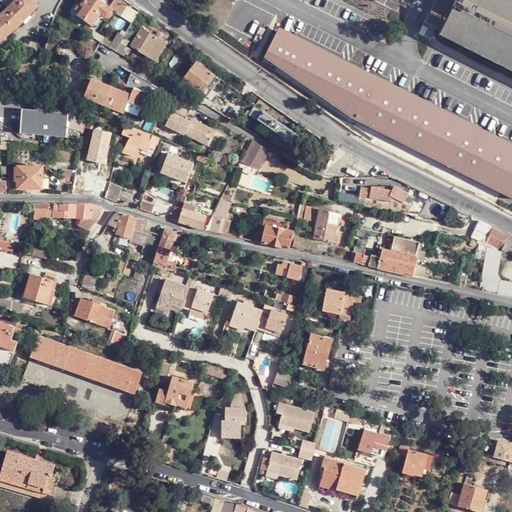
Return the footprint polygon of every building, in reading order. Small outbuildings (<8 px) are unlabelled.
[(28,20),(30,17),(34,13),(39,8),(29,0),(18,0),(17,2),(12,6),(8,10),(1,17),(0,18),(0,44),(3,42),(6,40),(13,34),(19,28),(25,22),(28,20)] [(0,0),(8,10),(12,6),(6,0),(0,0)] [(98,0),(86,0),(82,6),(85,8),(83,10),(79,16),(93,26),(108,6),(98,0)] [(115,0),(110,8),(132,22),(139,12),(121,0),(115,0)] [(511,66),(511,0),(463,0),(447,31),(511,66)] [(511,142),(281,28),(265,57),(354,120),(511,197),(511,142)] [(147,56),(158,39),(158,38),(142,29),(132,47),(147,56)] [(93,32),(91,37),(103,44),(106,39),(93,32)] [(118,35),(111,47),(121,53),(128,41),(118,35)] [(167,44),(158,39),(147,56),(156,62),(167,44)] [(203,93),(215,76),(197,63),(184,80),(203,93)] [(222,81),(215,76),(203,93),(209,98),(222,81)] [(85,97),(106,105),(112,88),(93,79),(91,83),(87,93),(85,97)] [(112,88),(106,105),(124,113),(128,103),(131,96),(112,88)] [(135,88),(131,96),(128,103),(144,111),(150,95),(135,88)] [(269,105),(261,99),(252,112),(261,118),(254,127),(280,144),(290,128),(265,111),(269,105)] [(191,118),(173,109),(166,125),(185,133),(186,132),(201,140),(204,133),(213,137),(217,128),(192,117),(191,118)] [(69,116),(23,112),(21,135),(67,139),(69,116)] [(163,138),(152,134),(125,124),(122,135),(128,137),(127,144),(157,155),(163,138)] [(213,137),(204,133),(201,140),(210,144),(213,137)] [(270,149),(252,139),(242,161),(254,167),(259,169),(270,149)] [(195,164),(168,154),(162,170),(171,174),(170,177),(187,183),(195,164)] [(252,173),(254,167),(242,161),(239,167),(252,173)] [(44,169),(19,168),(18,189),(43,189),(44,169)] [(92,180),(76,177),(73,190),(81,192),(90,193),(92,180)] [(122,188),(110,183),(108,191),(106,198),(118,202),(122,188)] [(376,189),(381,194),(388,187),(381,183),(376,189)] [(425,214),(428,207),(388,187),(381,194),(393,205),(415,211),(416,209),(425,214)] [(96,195),(106,198),(108,191),(98,188),(96,195)] [(150,191),(146,190),(139,209),(153,213),(158,198),(150,191)] [(232,203),(221,200),(214,215),(225,219),(220,234),(228,236),(232,221),(227,219),(232,203)] [(183,210),(178,208),(176,207),(172,217),(180,220),(179,223),(182,224),(189,226),(203,230),(210,208),(186,201),(183,210)] [(81,204),(34,203),(33,208),(35,209),(36,220),(49,220),(49,217),(76,218),(77,219),(85,220),(84,227),(92,228),(97,223),(99,220),(100,219),(101,217),(102,215),(103,214),(104,212),(104,210),(103,208),(102,206),(100,204),(95,204),(81,204)] [(320,208),(301,204),(298,219),(318,222),(320,208)] [(332,210),(320,208),(318,222),(314,239),(338,243),(340,235),(337,235),(339,225),(329,223),(332,210)] [(468,216),(453,208),(450,215),(465,223),(468,216)] [(342,212),(332,210),(329,223),(339,225),(342,212)] [(137,218),(123,213),(121,219),(118,229),(116,235),(130,240),(137,218)] [(121,219),(113,215),(111,219),(109,222),(108,224),(118,229),(121,219)] [(214,215),(206,231),(220,234),(225,219),(214,215)] [(147,221),(137,218),(130,240),(129,243),(143,247),(142,254),(152,257),(159,236),(144,231),(147,221)] [(494,229),(480,222),(470,240),(485,246),(487,242),(494,229)] [(293,238),(295,231),(266,225),(262,243),(279,247),(290,249),(293,238)] [(176,232),(166,229),(163,237),(154,261),(165,264),(169,254),(176,232)] [(508,236),(494,229),(487,242),(501,249),(508,236)] [(511,237),(508,236),(501,249),(511,255),(511,237)] [(396,238),(392,251),(412,254),(413,256),(417,256),(420,243),(396,238)] [(0,249),(13,250),(13,243),(0,241),(0,249)] [(481,281),(479,292),(504,297),(511,298),(511,283),(501,281),(498,275),(502,253),(488,247),(485,259),(481,281)] [(49,253),(35,248),(33,254),(47,259),(49,253)] [(403,275),(414,278),(418,262),(417,256),(413,256),(412,254),(392,251),(384,250),(381,258),(378,269),(391,272),(403,275)] [(174,272),(177,259),(177,257),(169,254),(165,264),(163,269),(174,272)] [(372,255),(369,266),(378,269),(381,258),(372,255)] [(154,261),(153,266),(163,269),(165,264),(154,261)] [(296,270),(295,272),(293,278),(300,279),(302,271),(296,270)] [(54,280),(30,273),(23,296),(46,304),(54,280)] [(164,279),(155,305),(169,309),(170,305),(182,308),(191,311),(191,308),(198,310),(207,312),(213,293),(197,288),(195,292),(187,290),(188,288),(164,279)] [(348,289),(346,296),(355,298),(356,291),(348,289)] [(355,298),(346,296),(327,291),(322,312),(339,316),(350,318),(352,308),(355,298)] [(278,294),(276,301),(292,305),(295,299),(295,298),(284,295),(284,296),(278,294)] [(361,299),(355,298),(352,308),(359,310),(361,299)] [(103,319),(107,309),(80,299),(74,316),(101,326),(103,319)] [(13,300),(10,310),(21,313),(23,303),(13,300)] [(237,303),(231,324),(244,329),(256,332),(256,330),(265,333),(266,330),(273,332),(283,335),(288,316),(272,311),(270,320),(262,317),(263,312),(237,303)] [(169,309),(155,305),(153,309),(167,314),(169,309)] [(114,311),(107,309),(103,319),(111,322),(114,311)] [(103,319),(101,326),(108,329),(111,322),(103,319)] [(16,328),(0,322),(0,347),(14,353),(18,344),(11,341),(16,328)] [(244,329),(231,324),(229,328),(243,333),(244,329)] [(108,343),(124,349),(128,337),(112,331),(108,343)] [(332,338),(311,332),(303,363),(325,368),(332,338)] [(143,373),(38,335),(30,358),(135,395),(143,373)] [(164,356),(163,362),(172,364),(173,358),(164,356)] [(163,362),(160,376),(169,378),(172,364),(163,362)] [(230,372),(207,365),(205,373),(228,380),(230,372)] [(295,371),(280,367),(274,383),(292,387),(295,371)] [(187,407),(191,395),(195,383),(174,376),(169,392),(160,389),(157,402),(166,405),(167,403),(176,405),(176,403),(187,407)] [(228,408),(227,416),(230,417),(230,420),(224,420),(224,431),(242,431),(243,421),(247,421),(250,421),(250,410),(243,395),(237,394),(232,407),(228,408)] [(148,405),(133,400),(124,423),(141,428),(148,405)] [(285,417),(288,407),(282,405),(279,415),(285,417)] [(317,416),(288,407),(285,417),(283,427),(297,431),(311,435),(317,416)] [(351,425),(354,416),(341,412),(338,421),(351,425)] [(242,431),(224,431),(223,437),(247,437),(247,421),(243,421),(242,431)] [(297,431),(283,427),(281,430),(297,435),(297,431)] [(379,437),(365,432),(359,451),(381,459),(384,451),(387,452),(391,439),(380,436),(379,437)] [(511,458),(511,445),(500,442),(495,459),(510,463),(511,458)] [(313,464),(318,448),(305,444),(300,460),(313,464)] [(407,458),(409,450),(410,447),(402,445),(399,455),(407,458)] [(429,455),(409,450),(407,458),(403,472),(414,476),(414,474),(423,476),(429,455)] [(55,466),(7,451),(0,472),(0,474),(29,484),(28,487),(43,491),(48,475),(52,476),(55,466)] [(273,455),(267,474),(281,478),(297,483),(302,463),(273,455)] [(368,473),(328,459),(325,468),(328,469),(322,486),(339,492),(339,491),(355,496),(361,483),(364,484),(368,473)] [(281,478),(267,474),(266,479),(279,483),(281,478)] [(462,496),(458,507),(475,511),(481,511),(488,490),(465,484),(462,496)] [(304,492),(300,507),(309,509),(314,495),(304,492)] [(462,496),(452,492),(448,505),(458,507),(462,496)] [(234,511),(238,503),(225,499),(220,511),(234,511)]
